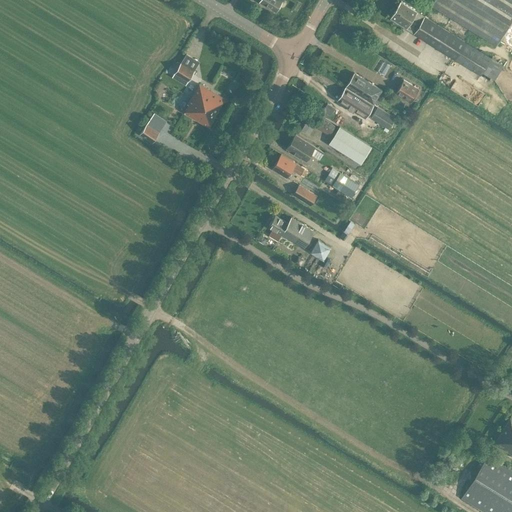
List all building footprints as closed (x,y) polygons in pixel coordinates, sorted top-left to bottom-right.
[(260,0),(259,2),(277,12),(283,0),(260,0)] [(408,27),(418,10),(402,0),(391,17),(407,27),(408,27)] [(496,45),(511,19),(511,0),(434,0),(431,4),(496,45)] [(414,33),(425,15),(418,10),(408,27),(407,27),(406,28),(414,33)] [(425,15),(414,33),(480,74),(482,72),(491,57),(425,15)] [(198,60),(186,53),(172,76),(186,83),(198,60)] [(505,66),(491,57),(482,72),(495,80),(502,70),(503,71),(505,69),(504,68),(505,66)] [(346,86),(374,103),(382,89),(354,72),(346,86)] [(410,102),(419,88),(404,79),(395,93),(410,102)] [(191,97),(220,114),(228,99),(200,83),(191,97)] [(374,103),(346,86),(337,100),(365,117),(374,103)] [(220,114),(191,97),(187,103),(188,103),(184,112),(212,128),(220,114)] [(331,114),(335,107),(328,103),(324,109),(331,114)] [(389,128),(396,116),(378,105),(371,117),(389,128)] [(307,108),(296,125),(310,134),(316,124),(318,125),(317,127),(330,135),(336,125),(322,117),(307,108)] [(152,142),(159,133),(147,124),(140,134),(152,142)] [(340,125),(329,143),(361,163),(372,145),(340,125)] [(297,133),(287,148),(303,158),(307,160),(311,154),(320,159),(325,152),(322,150),(323,150),(316,146),(316,145),(313,143),(297,133)] [(305,176),(308,169),(305,167),(281,153),(272,168),(287,177),(292,169),(301,174),(305,176)] [(352,197),(360,183),(341,171),(333,184),(352,197)] [(300,184),(294,194),(311,205),(318,194),(300,184)] [(276,214),(268,226),(273,228),(269,234),(278,240),(282,234),(304,247),(315,230),(292,216),(288,221),(276,214)] [(332,246),(318,238),(311,251),(324,259),(332,246)] [(511,453),(511,415),(495,443),(511,453)] [(485,511),(511,511),(511,468),(488,454),(461,497),(485,511)]
